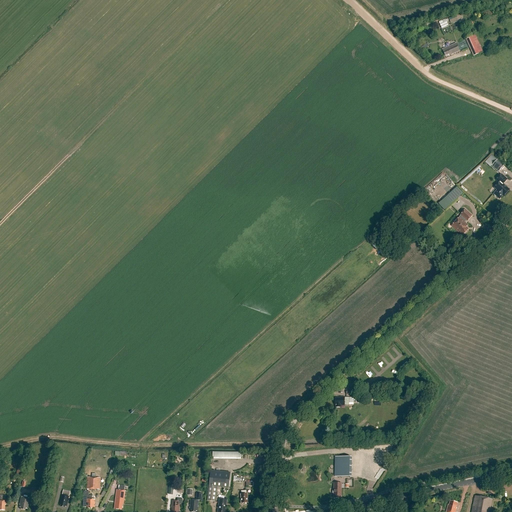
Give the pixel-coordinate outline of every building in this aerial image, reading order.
[(439,22),(442,29),(449,26),(448,23),(450,22),(448,18),(439,22)] [(466,40),(473,57),(479,54),(480,55),(483,53),(475,35),(466,40)] [(422,52),(429,46),(426,41),(418,47),(422,52)] [(456,44),(442,50),(445,56),(450,54),(451,55),(459,51),(456,44)] [(492,166),(498,172),(504,166),(497,160),(492,166)] [(497,191),(494,194),(494,195),(494,196),(496,197),(497,197),(499,199),(500,199),(503,196),(504,197),(509,190),(503,184),(507,180),(501,175),(496,181),(499,183),(494,188),(497,191)] [(457,187),(438,204),(444,210),(463,194),(457,187)] [(467,221),(472,216),(465,210),(461,215),(461,216),(452,226),(458,232),(459,232),(463,236),(467,231),(467,230),(466,228),(468,226),(464,223),(466,220),(467,221)] [(345,397),(341,397),(341,398),(335,398),(335,405),(336,405),(336,408),(341,408),(341,406),(345,406),(345,405),(349,405),(349,398),(345,398),(345,397)] [(335,456),(335,477),(349,477),(350,456),(335,456)] [(369,479),(371,472),(358,468),(356,476),(369,479)] [(210,471),(209,486),(207,501),(215,502),(216,492),(217,492),(218,487),(229,488),(230,473),(210,471)] [(88,478),(87,489),(100,490),(101,478),(88,478)] [(334,494),(334,498),(341,499),(342,483),(334,483),(334,490),(332,491),(332,494),(334,494)] [(61,505),(61,507),(65,508),(65,506),(67,507),(70,492),(63,490),(60,505),(61,505)] [(119,491),(117,490),(114,509),(122,510),(123,504),(124,505),(125,491),(124,491),(119,491)] [(89,496),(89,492),(84,491),(83,499),(86,500),(86,507),(88,507),(88,509),(92,509),(93,507),(95,508),(95,500),(93,500),(93,498),(92,498),(92,496),(89,496)] [(198,511),(199,501),(202,501),(203,494),(196,494),(196,497),(196,498),(196,500),(190,500),(189,510),(191,510),(191,511),(195,511),(196,511),(198,511)] [(475,496),(471,511),(489,511),(492,500),(475,496)] [(21,497),(19,505),(20,505),(19,508),(20,508),(20,509),(25,510),(25,509),(27,509),(29,499),(21,497)] [(172,511),(173,511),(172,511),(179,511),(180,504),(183,504),(183,499),(177,498),(177,501),(172,501),(172,506),(171,507),(171,508),(172,508),(172,511)] [(219,499),(217,511),(225,511),(227,500),(219,499)] [(457,503),(450,501),(449,505),(448,505),(446,511),(455,511),(457,508),(456,508),(457,503)]
